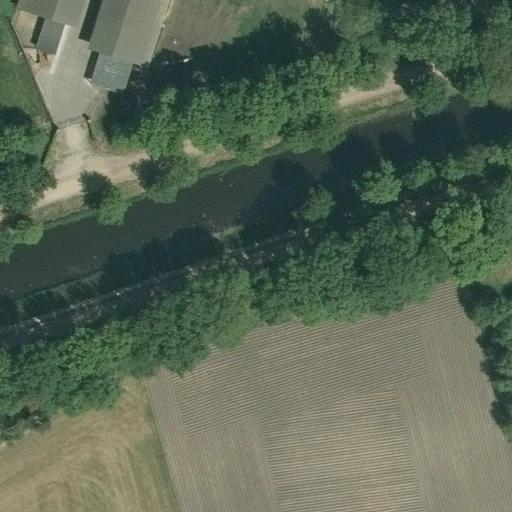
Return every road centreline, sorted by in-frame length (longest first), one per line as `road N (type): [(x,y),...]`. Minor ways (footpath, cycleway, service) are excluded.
road 1 (unclassified): [(0,211),(406,73),(511,49)]
road 2 (track): [(511,195),(341,239),(0,350)]
